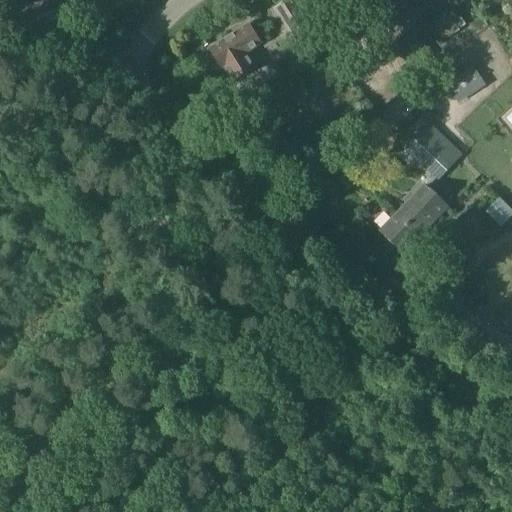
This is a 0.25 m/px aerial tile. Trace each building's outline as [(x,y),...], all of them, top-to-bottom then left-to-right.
[(296,43),(314,32),(303,15),(293,22),(282,5),(275,9),(296,43)] [(442,43),(460,31),(467,27),(456,10),(449,14),(446,11),(429,22),(442,43)] [(249,25),(210,50),(222,69),(224,68),(233,83),(256,68),(246,54),(261,44),(249,25)] [(395,50),(418,79),(438,63),(415,34),(395,50)] [(473,94),(461,77),(448,86),(460,104),(473,94)] [(511,111),(503,119),(511,129),(511,111)] [(439,182),(463,156),(428,122),(427,123),(422,118),(399,142),(404,147),(403,148),(439,182)] [(425,186),(398,214),(420,236),(448,207),(425,186)] [(511,218),(511,211),(500,199),(486,213),(502,229),(511,218)] [(445,233),(457,248),(487,233),(471,212),(445,233)] [(420,236),(398,214),(380,233),(403,254),(420,236)]
